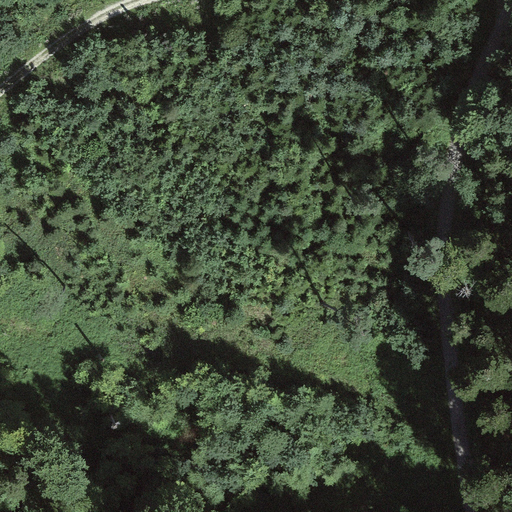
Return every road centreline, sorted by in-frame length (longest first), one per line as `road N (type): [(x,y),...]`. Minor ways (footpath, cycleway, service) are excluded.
road 1 (track): [(511,0),(450,159),(431,279),(445,426),(464,511)]
road 2 (track): [(147,0),(116,5),(0,90)]
